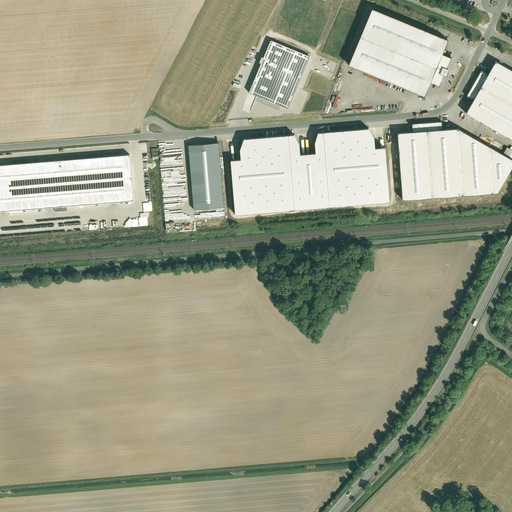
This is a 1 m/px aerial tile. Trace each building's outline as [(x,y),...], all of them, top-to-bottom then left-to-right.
[(447,40),(372,9),(349,65),(424,96),(430,82),(442,54),(447,40)] [(309,56),(271,40),(249,92),(288,108),(309,56)] [(451,58),(442,54),(430,82),(439,86),(443,78),(439,76),(443,68),(446,69),(451,58)] [(511,70),(494,60),(487,73),(472,99),(464,112),(511,139),(511,70)] [(446,69),(443,68),(439,76),(443,78),(445,79),(449,70),(446,69)] [(466,96),(472,99),(487,73),(481,70),(466,96)] [(412,124),(412,133),(442,131),(441,122),(412,124)] [(229,161),(234,215),(389,202),(384,147),(374,147),(373,137),(369,128),(318,133),(314,143),(314,154),(300,155),(299,143),(294,135),(245,140),(239,151),(240,160),(229,161)] [(498,193),(511,169),(511,160),(503,155),(458,130),(442,131),(412,133),(398,134),(403,200),(498,193)] [(217,146),(188,148),(193,213),(223,210),(217,146)] [(511,151),(507,149),(503,155),(511,160),(511,151)] [(129,154),(0,165),(0,212),(133,201),(129,154)]
